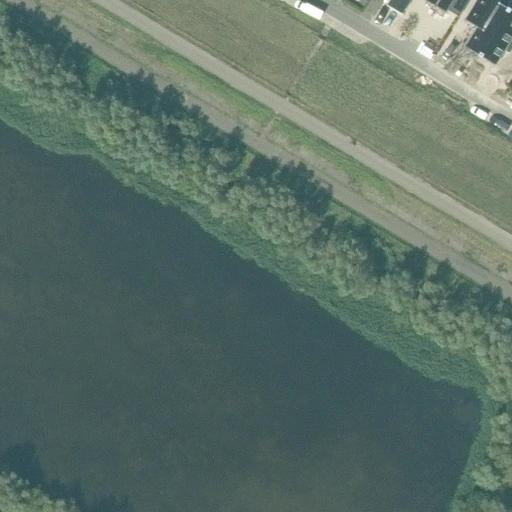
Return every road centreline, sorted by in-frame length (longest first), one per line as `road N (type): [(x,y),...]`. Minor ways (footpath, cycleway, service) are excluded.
road 1 (unclassified): [(103,0),(511,244)]
road 2 (residential): [(511,118),(313,0)]
